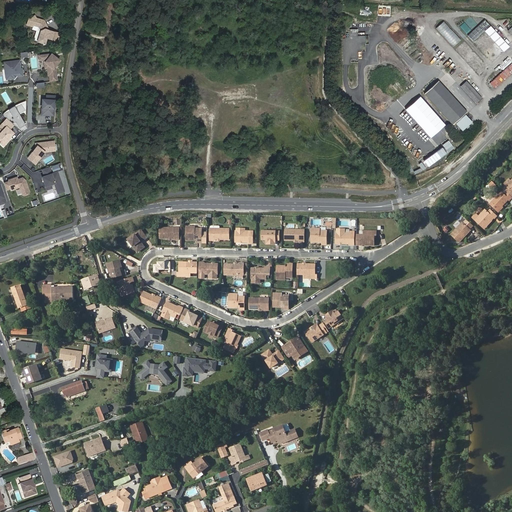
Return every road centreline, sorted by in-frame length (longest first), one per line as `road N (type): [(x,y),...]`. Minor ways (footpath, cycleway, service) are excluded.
road 1 (tertiary): [(419,196),(375,206),(186,203),(90,226)]
road 2 (residential): [(379,256),(293,315),(256,325),(151,281),(146,265),(159,252)]
road 3 (residential): [(159,252),(379,256)]
road 4 (residential): [(68,129),(85,0)]
road 5 (unclassified): [(42,460),(0,341)]
road 6 (tertiary): [(511,117),(448,181),(419,196)]
